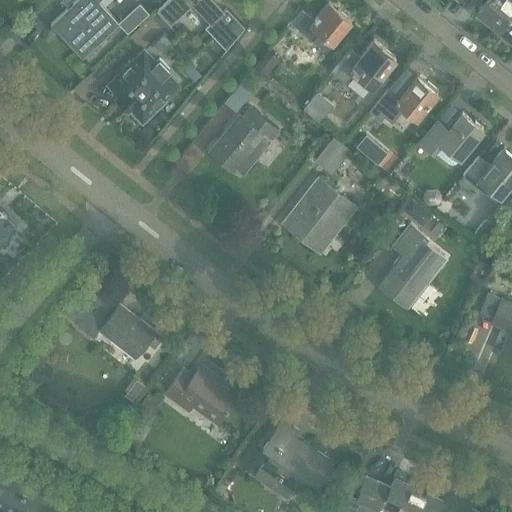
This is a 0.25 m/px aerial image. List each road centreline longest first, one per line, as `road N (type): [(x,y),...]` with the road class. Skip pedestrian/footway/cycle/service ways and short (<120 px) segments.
road 1 (unclassified): [(112,205),(328,364),(511,452)]
road 2 (residential): [(206,511),(0,417)]
road 3 (residential): [(0,341),(112,205)]
road 4 (unclassified): [(0,101),(112,205)]
road 5 (residential): [(511,94),(393,0)]
